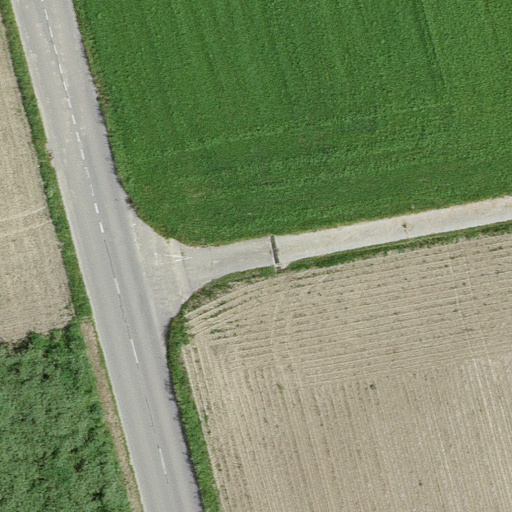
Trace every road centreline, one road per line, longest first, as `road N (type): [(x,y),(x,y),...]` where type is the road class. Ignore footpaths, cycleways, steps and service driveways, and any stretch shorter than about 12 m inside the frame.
road 1 (tertiary): [(41,0),(175,511)]
road 2 (track): [(511,210),(115,282)]
